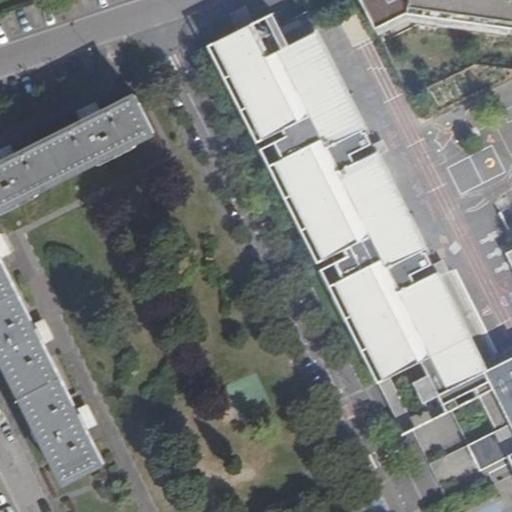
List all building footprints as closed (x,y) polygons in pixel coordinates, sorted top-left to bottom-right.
[(511,0),(365,0),(378,28),(410,12),(511,26),(511,0)] [(229,17),(237,35),(255,26),(246,8),(229,17)] [(270,153),(277,166),(365,122),(319,33),(271,58),(255,26),(237,35),(215,46),(265,144),(279,137),(284,145),(270,153)] [(0,342),(71,485),(107,467),(89,430),(83,418),(47,345),(39,331),(3,259),(0,251),(0,214),(158,134),(139,96),(99,116),(88,122),(15,157),(3,163),(0,164),(0,342)] [(84,114),(88,122),(99,116),(95,109),(84,114)] [(369,130),(365,122),(277,166),(329,267),(342,261),(345,267),(332,274),(392,391),(425,374),(447,417),(479,401),(502,445),(511,439),(511,363),(491,374),(440,275),(419,286),(415,279),(435,269),(428,253),(431,252),(381,154),(358,166),(353,156),(373,146),(366,131),(369,130)] [(0,156),(3,163),(15,157),(12,150),(0,156)] [(3,242),(0,243),(0,251),(3,259),(10,255),(3,242)] [(45,329),(39,331),(47,345),(52,342),(45,329)] [(88,415),(83,418),(89,430),(94,427),(88,415)] [(486,484),(511,470),(511,439),(502,445),(473,460),(486,484)]
